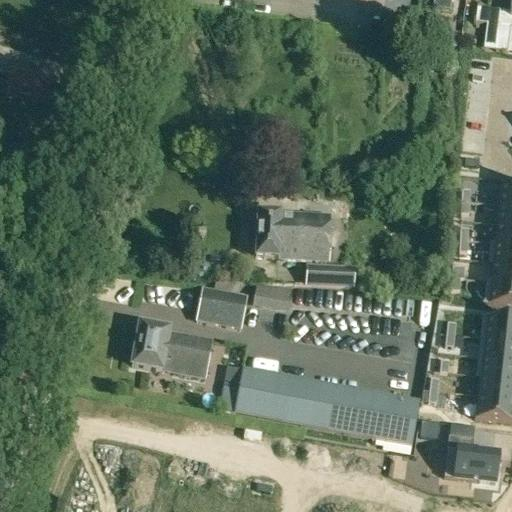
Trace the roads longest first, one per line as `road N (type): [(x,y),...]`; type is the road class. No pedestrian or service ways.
road 1 (secondary): [(1,511),(138,0)]
road 2 (unknown): [(213,0),(346,20),(385,0)]
road 3 (residential): [(301,490),(172,474),(163,511)]
road 4 (track): [(511,496),(474,511),(350,497)]
